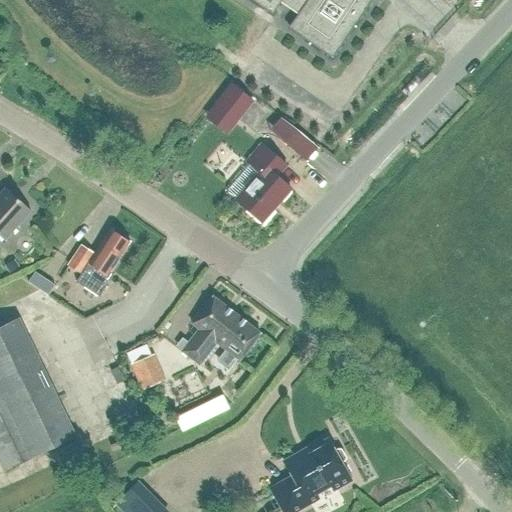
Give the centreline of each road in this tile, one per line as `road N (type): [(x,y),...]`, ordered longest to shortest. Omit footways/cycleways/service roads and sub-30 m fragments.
road 1 (tertiary): [(260,285),(511,7)]
road 2 (tertiary): [(502,511),(387,391),(260,285)]
road 3 (tertiary): [(260,285),(0,112)]
